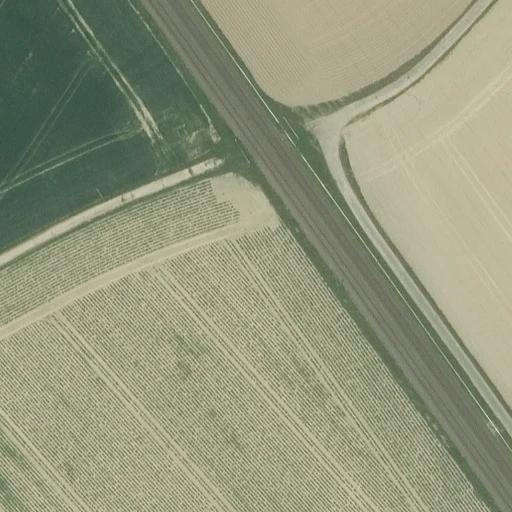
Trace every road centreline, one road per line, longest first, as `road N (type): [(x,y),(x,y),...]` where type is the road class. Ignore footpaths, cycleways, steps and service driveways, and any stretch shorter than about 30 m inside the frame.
road 1 (track): [(484,0),(407,85),(319,127),(345,183),(511,425)]
road 2 (track): [(227,180),(0,291)]
